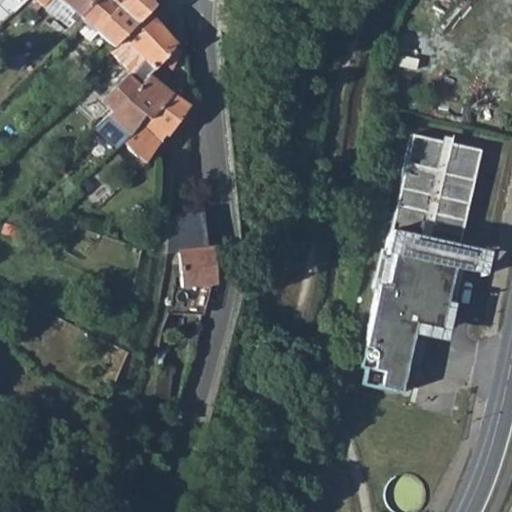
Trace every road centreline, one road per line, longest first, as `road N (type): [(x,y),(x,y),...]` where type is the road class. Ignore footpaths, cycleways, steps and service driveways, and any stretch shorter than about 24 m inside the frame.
road 1 (residential): [(172,511),(229,262),(196,0)]
road 2 (secondary): [(462,511),(484,472),(511,363)]
